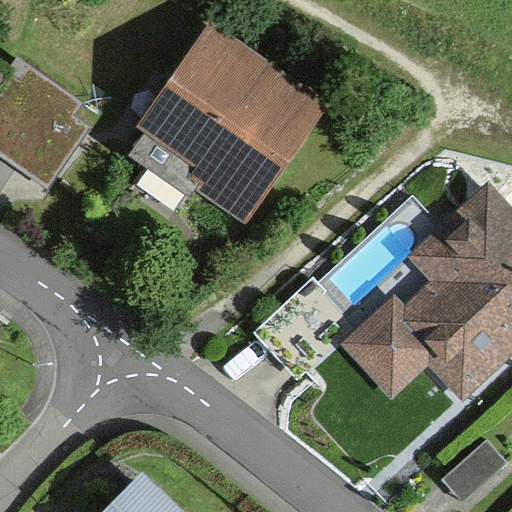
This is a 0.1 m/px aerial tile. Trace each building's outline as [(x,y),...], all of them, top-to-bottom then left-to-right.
[(189,182),(232,211),(297,117),(266,96),(274,86),(210,42),(152,125),(203,161),(189,182)] [(0,149),(40,178),(74,131),(0,78),(0,149)] [(465,260),(397,322),(458,388),(511,338),(511,228),(483,197),(442,235),(465,260)] [(480,511),(511,481),(511,460),(496,444),(454,486),(479,511),(480,511)] [(166,511),(143,489),(120,511),(166,511)]
